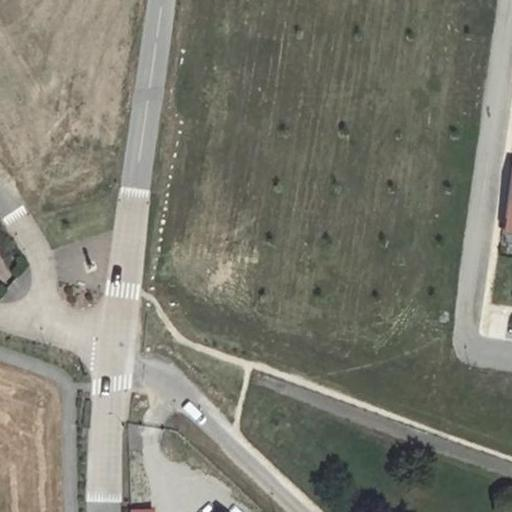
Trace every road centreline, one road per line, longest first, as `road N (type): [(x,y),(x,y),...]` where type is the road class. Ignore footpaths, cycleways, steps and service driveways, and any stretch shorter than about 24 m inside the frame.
road 1 (residential): [(511,355),(478,350),(465,338),(511,20)]
road 2 (tertiary): [(161,0),(110,356)]
road 3 (unclassified): [(161,383),(300,511)]
road 4 (residential): [(105,511),(110,356)]
road 5 (residential): [(48,325),(41,265),(0,194)]
